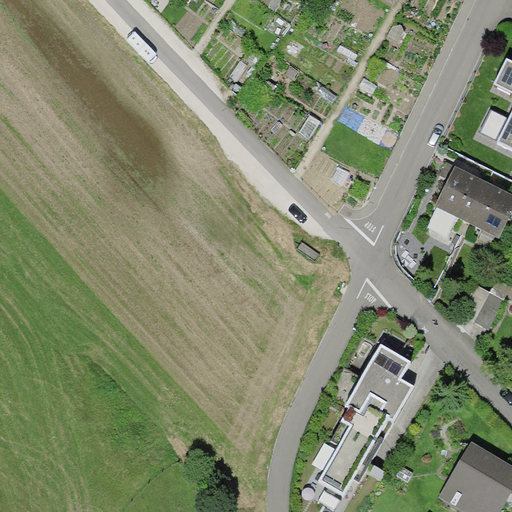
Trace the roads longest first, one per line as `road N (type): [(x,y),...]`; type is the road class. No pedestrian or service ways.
road 1 (unclassified): [(117,0),(377,264)]
road 2 (residential): [(377,264),(496,0)]
road 3 (residential): [(281,511),(298,428),(377,264)]
road 4 (unclassified): [(377,264),(511,402)]
